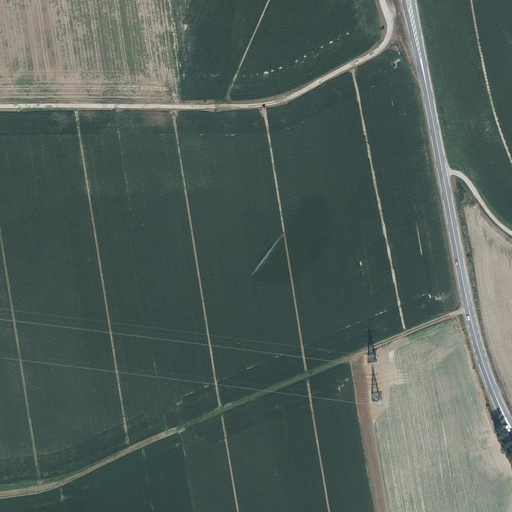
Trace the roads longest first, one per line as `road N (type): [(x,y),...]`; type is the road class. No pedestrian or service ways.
road 1 (track): [(0,494),(49,488),(467,307)]
road 2 (secondary): [(425,82),(467,307),(511,428)]
